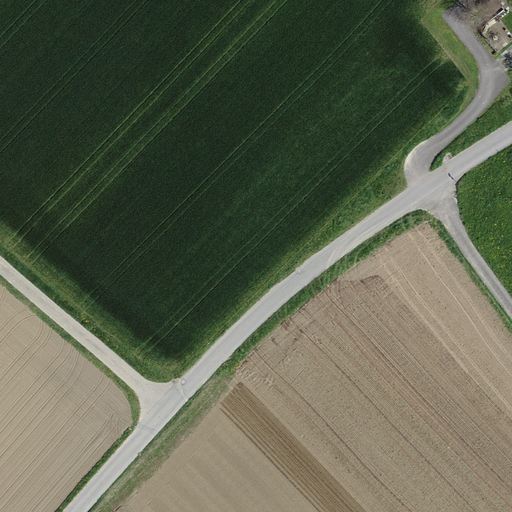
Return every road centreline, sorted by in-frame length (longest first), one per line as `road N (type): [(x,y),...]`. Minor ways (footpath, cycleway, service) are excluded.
road 1 (residential): [(511,133),(289,287),(164,406),(72,511)]
road 2 (track): [(164,406),(0,271)]
road 3 (track): [(428,190),(511,305)]
